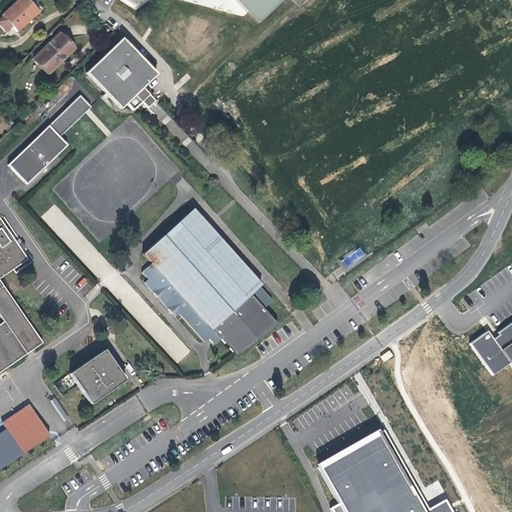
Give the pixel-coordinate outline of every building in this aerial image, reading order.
[(9,29),(13,35),(35,16),(20,0),(18,0),(5,13),(4,13),(0,17),(0,18),(1,19),(0,19),(0,32),(2,35),(9,29)] [(234,0),(258,24),(282,0),(234,0)] [(74,49),(73,47),(59,34),(35,58),(47,72),(48,74),(49,75),(56,68),(57,68),(75,50),(74,49)] [(155,71),(122,36),(83,71),(119,109),(128,102),(133,107),(149,92),(142,84),(155,71)] [(58,135),(79,115),(90,105),(79,94),(68,104),(7,163),(25,183),(66,144),(58,135)] [(258,333),(278,320),(263,305),(271,297),(259,284),(261,282),(191,212),(142,259),(151,268),(141,278),(146,283),(141,287),(174,321),(179,316),(206,344),(211,340),(217,334),(222,340),(232,350),(258,333)] [(0,378),(36,355),(0,299),(0,282),(22,269),(17,259),(19,257),(17,252),(13,255),(0,234),(0,378)] [(345,268),(365,255),(360,248),(340,261),(345,268)] [(238,357),(283,325),(278,320),(258,333),(232,350),(238,357)] [(511,323),(501,332),(502,335),(497,339),(491,330),(473,343),(496,375),(511,363),(511,323)] [(170,329),(157,342),(177,363),(190,351),(170,329)] [(217,334),(211,340),(216,346),(222,340),(217,334)] [(105,350),(70,373),(89,404),(126,380),(105,350)] [(384,362),(393,355),(389,350),(380,356),(384,362)] [(22,435),(29,430),(21,417),(14,421),(22,435)] [(0,443),(13,466),(41,448),(29,430),(22,435),(14,421),(0,429),(0,443)] [(381,432),(321,467),(341,503),(333,508),(335,511),(455,511),(454,511),(432,511),(431,509),(386,430),(381,432)] [(0,474),(13,466),(0,443),(0,474)] [(448,499),(431,509),(432,511),(454,511),(455,511),(448,499)]
